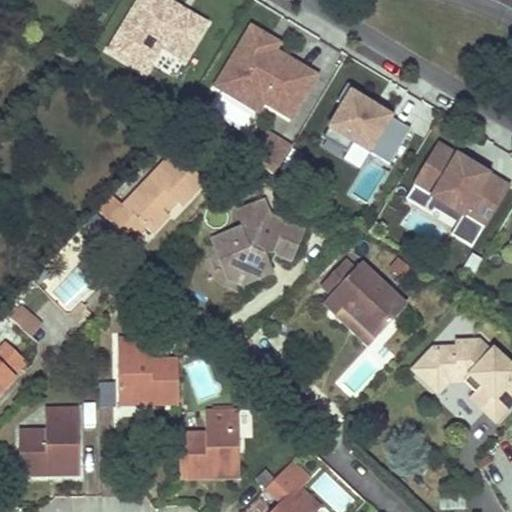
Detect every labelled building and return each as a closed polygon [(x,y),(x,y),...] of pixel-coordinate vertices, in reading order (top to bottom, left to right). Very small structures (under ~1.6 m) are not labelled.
[(183,61),(206,24),(189,14),(187,18),(178,12),(180,8),(166,0),(138,0),(108,50),(145,73),(160,47),(183,61)] [(178,12),(187,18),(189,14),(180,8),(178,12)] [(289,118),(315,76),(288,60),(287,62),(273,54),(272,50),(264,45),(268,38),(252,28),(243,44),(241,43),(214,86),(231,97),(239,84),(263,99),(262,101),(263,102),(289,118)] [(278,44),(268,38),(264,45),(272,50),(273,54),(278,44)] [(263,99),(239,84),(231,97),(256,112),(263,102),(262,101),(263,99)] [(409,129),(390,118),(390,117),(373,107),(375,102),(346,85),(335,102),(341,106),(322,139),(346,153),(351,143),(388,165),(409,129)] [(393,112),(375,102),(373,107),(390,117),(393,112)] [(273,179),(290,149),(266,135),(258,149),(242,139),(233,154),(273,179)] [(482,229),(507,188),(488,176),(456,157),(438,146),(406,200),(424,211),(428,205),(432,199),(462,217),(482,229)] [(491,171),(459,152),(456,157),(488,176),(491,171)] [(208,182),(176,153),(124,209),(112,198),(99,211),(111,222),(111,223),(131,242),(145,227),(153,234),(168,215),(162,210),(173,198),(179,204),(184,208),(208,182)] [(173,198),(162,210),(168,215),(179,204),(173,198)] [(462,217),(432,199),(428,205),(458,223),(462,217)] [(218,268),(225,270),(231,273),(226,286),(241,292),(271,277),(268,271),(263,261),(269,257),(273,259),(290,266),(302,236),(268,225),(258,205),(231,218),(238,234),(209,248),(218,268)] [(470,248),(482,229),(462,217),(458,223),(450,236),(470,248)] [(268,271),(273,259),(269,257),(263,261),(268,271)] [(315,291),(320,295),(324,300),(318,307),(332,320),(339,313),(371,343),(400,312),(354,268),(349,273),(340,265),(315,291)] [(10,321),(18,312),(9,305),(1,314),(10,321)] [(18,312),(10,321),(33,341),(43,329),(19,311),(18,312)] [(332,320),(364,350),(371,343),(339,313),(332,320)] [(120,360),(118,360),(115,360),(116,407),(176,406),(175,364),(149,365),(148,341),(120,341),(120,360)] [(0,394),(14,380),(13,379),(12,378),(25,364),(7,347),(0,354),(0,394)] [(408,376),(419,387),(431,398),(442,386),(455,386),(465,395),(460,401),(486,424),(511,395),(511,378),(484,353),(480,357),(472,349),(449,348),(448,353),(426,353),(408,376)] [(40,434),(29,434),(17,434),(17,477),(75,477),(75,431),(69,431),(69,410),(40,410),(40,434)] [(236,431),(234,431),(231,431),(231,412),(202,413),(202,437),(176,438),(177,479),(237,478),(236,431)] [(319,511),(300,494),(311,482),(292,463),(263,495),(277,508),(273,511),(319,511)] [(246,511),(264,511),(267,508),(254,501),(246,511)]
